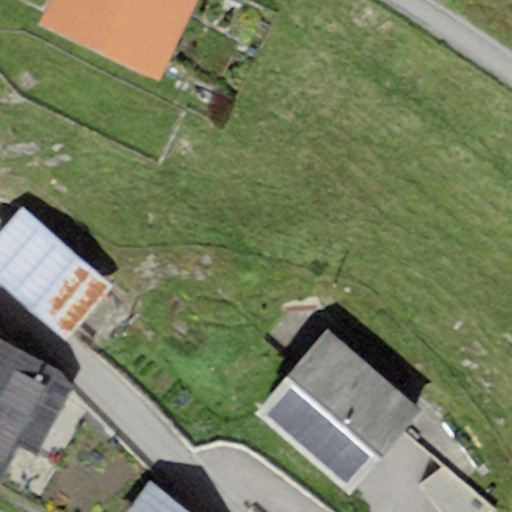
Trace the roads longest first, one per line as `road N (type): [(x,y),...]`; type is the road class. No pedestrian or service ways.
road 1 (residential): [(219,511),(0,302)]
road 2 (residential): [(403,0),(511,67)]
